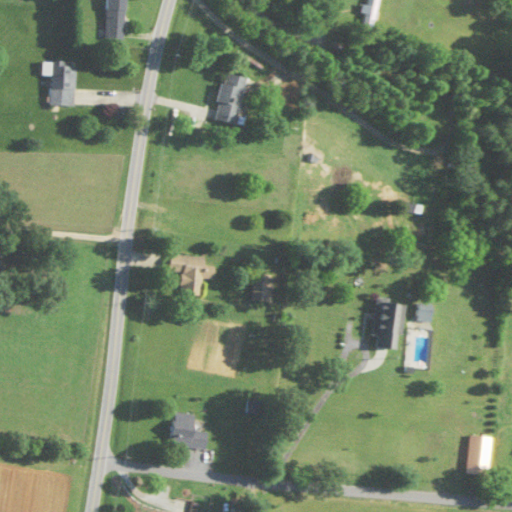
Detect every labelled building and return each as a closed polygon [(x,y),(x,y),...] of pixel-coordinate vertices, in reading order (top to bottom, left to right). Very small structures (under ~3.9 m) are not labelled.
[(119,0),(99,0),(100,40),(120,40),(119,0)] [(365,0),(361,26),(370,28),(375,0),(365,0)] [(70,63),(38,63),(38,77),(46,77),(46,106),(70,106),(70,63)] [(238,77),(215,74),(209,121),(232,124),(238,77)] [(197,297),(199,280),(210,281),(211,266),(201,266),(201,258),(165,255),(164,272),(177,274),(176,295),(197,297)] [(249,303),(271,303),(271,279),(249,279),(249,303)] [(392,351),(398,305),(371,301),(366,338),(373,339),(371,348),(392,351)] [(413,320),(423,320),(423,306),(413,306),(413,320)] [(464,386),(441,383),(437,414),(461,416),(464,386)] [(164,447),(202,451),(203,434),(188,432),(190,415),(168,413),(164,447)] [(441,433),(410,430),(408,456),(438,459),(441,433)] [(485,437),(465,437),(465,475),(485,475),(485,437)]
